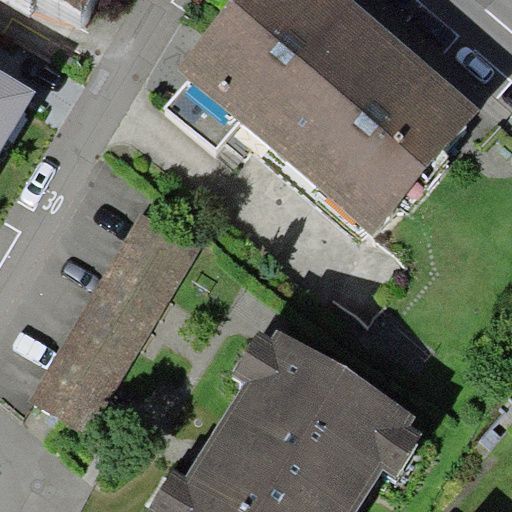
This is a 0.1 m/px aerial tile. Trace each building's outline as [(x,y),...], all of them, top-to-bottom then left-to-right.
[(21,0),(75,33),(94,0),(21,0)] [(373,249),(469,133),(308,0),(249,0),(177,88),(373,249)] [(0,159),(33,106),(0,85),(0,159)] [(189,252),(132,220),(25,404),(82,436),(189,252)] [(396,442),(402,433),(266,349),(260,359),(248,352),(225,389),(238,397),(176,497),(162,489),(147,511),(355,511),(370,489),(384,497),(412,452),(396,442)]
